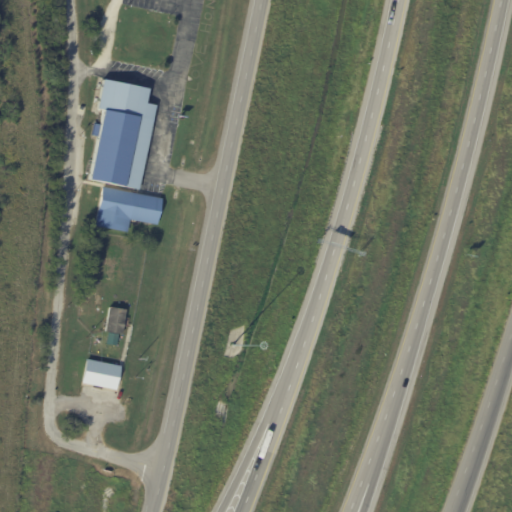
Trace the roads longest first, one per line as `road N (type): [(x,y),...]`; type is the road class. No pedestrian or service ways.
road 1 (residential): [(160,474),(61,440),(49,422),(68,189),(69,0)]
road 2 (motorway): [(347,511),(427,269),(496,0)]
road 3 (secondary): [(258,0),(160,474)]
road 4 (motorway): [(397,0),(351,191),(283,393)]
road 5 (secondary): [(453,511),(511,327)]
road 6 (motorway): [(283,393),(219,511)]
road 7 (motorway): [(283,393),(235,511)]
